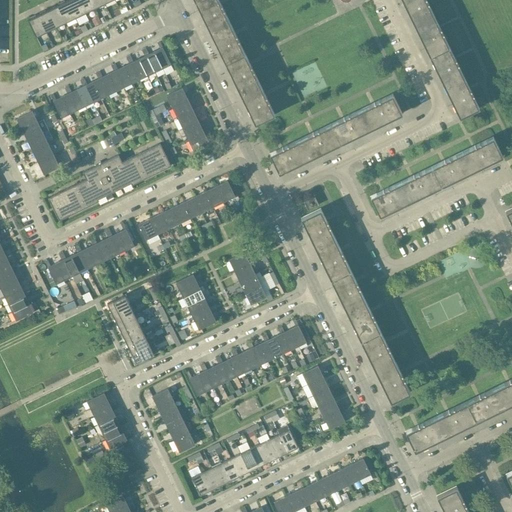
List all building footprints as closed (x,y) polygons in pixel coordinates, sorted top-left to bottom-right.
[(75,17),(67,0),(57,5),(65,22),(75,17)] [(85,12),(78,0),(67,0),(75,17),(85,12)] [(94,8),(90,0),(78,0),(85,12),(94,8)] [(229,23),(218,0),(198,0),(195,2),(210,32),(229,23)] [(425,0),(402,0),(415,26),(424,21),(434,16),(425,0)] [(65,22),(57,5),(47,10),(55,27),(65,22)] [(55,27),(47,10),(37,15),(45,31),(55,27)] [(45,31),(37,15),(28,19),(36,36),(45,31)] [(434,16),(424,21),(415,26),(430,56),(439,51),(449,47),(434,16)] [(245,53),(229,23),(210,32),(225,63),(234,58),(245,53)] [(170,64),(160,42),(157,43),(160,48),(154,51),(162,68),(170,64)] [(449,47),(439,51),(430,56),(444,86),(454,82),(464,77),(449,47)] [(147,51),(143,53),(144,56),(139,59),(147,75),(155,71),(147,55),(148,54),(147,51)] [(162,68),(154,51),(148,54),(147,55),(155,71),(162,68)] [(245,53),(234,58),(225,63),(240,93),(259,84),(245,53)] [(139,59),(133,61),(132,59),(127,61),(129,63),(131,62),(139,79),(147,75),(139,59)] [(139,79),(131,62),(129,63),(123,66),(131,83),(139,79)] [(124,87),(116,70),(118,69),(116,66),(112,68),(113,71),(108,74),(116,90),(124,87)] [(123,66),(118,69),(116,70),(124,87),(131,83),(123,66)] [(116,90),(108,74),(102,77),(101,74),(97,76),(98,79),(100,78),(108,94),(116,90)] [(464,77),(454,82),(444,86),(459,117),(478,108),(464,77)] [(100,78),(98,79),(92,81),(100,98),(108,94),(100,78)] [(92,102),(85,85),(87,84),(85,81),(81,83),(82,86),(77,89),(85,106),(92,102)] [(92,81),(87,84),(85,85),(92,102),(100,98),(92,81)] [(274,114),(259,84),(240,93),(255,124),(274,114)] [(182,88),(166,95),(172,107),(187,99),(182,88)] [(85,106),(77,89),(71,92),(70,89),(66,91),(67,94),(69,93),(77,109),(85,106)] [(77,109),(69,93),(67,94),(61,96),(69,113),(77,109)] [(61,96),(56,99),(53,94),(50,95),(61,117),(69,113),(61,96)] [(401,113),(392,94),(361,109),(371,128),(401,113)] [(187,99),(172,107),(177,118),(193,110),(187,99)] [(361,109),(343,118),(331,124),(340,143),(371,128),(361,109)] [(193,110),(177,118),(183,129),(198,121),(193,110)] [(32,111),(16,118),(22,130),(37,122),(32,111)] [(158,113),(155,115),(151,117),(154,123),(158,121),(161,119),(158,113)] [(198,121),(183,129),(188,140),(204,132),(198,121)] [(37,122),(22,130),(27,141),(43,133),(37,122)] [(331,124),(313,132),(300,139),(309,158),(340,143),(331,124)] [(204,132),(188,140),(193,151),(209,143),(204,132)] [(43,133),(27,141),(33,152),(48,144),(43,133)] [(493,137),(474,146),(462,151),(471,171),(502,156),(493,137)] [(300,139),(283,147),(270,154),(279,173),(309,158),(300,139)] [(171,165),(160,143),(122,161),(118,154),(101,163),(100,161),(101,163),(82,172),(86,179),(48,197),(59,220),(98,201),(97,198),(105,194),(105,195),(123,187),(122,186),(130,182),(131,184),(171,165)] [(48,144),(33,152),(38,163),(54,155),(48,144)] [(462,151),(444,160),(432,166),(437,176),(441,185),(471,171),(462,151)] [(54,155),(38,163),(44,174),(59,166),(54,155)] [(441,185),(437,176),(432,166),(401,181),(410,200),(441,185)] [(227,180),(216,186),(223,202),(235,196),(227,180)] [(401,181),(383,190),(370,196),(379,215),(410,200),(401,181)] [(216,186),(205,191),(212,207),(223,202),(216,186)] [(205,191),(194,197),(201,212),(212,207),(205,191)] [(304,201),(305,204),(308,210),(318,205),(314,196),(304,201)] [(194,197),(182,202),(190,218),(201,212),(194,197)] [(182,202),(171,207),(179,223),(190,218),(182,202)] [(171,207),(161,213),(168,228),(179,223),(171,207)] [(335,239),(325,218),(320,208),(301,218),(316,248),(326,244),(335,239)] [(161,213),(149,218),(157,234),(168,228),(161,213)] [(149,218),(138,224),(146,239),(157,234),(149,218)] [(134,245),(123,223),(121,224),(123,230),(117,233),(125,249),(134,245)] [(118,253),(110,236),(112,235),(111,233),(106,235),(108,237),(102,240),(110,257),(118,253)] [(125,249),(117,233),(112,235),(110,236),(118,253),(125,249)] [(335,239),(326,244),(316,248),(331,279),(350,270),(335,239)] [(110,257),(102,240),(96,243),(95,240),(91,242),(92,245),(94,244),(102,261),(110,257)] [(94,244),(92,245),(86,248),(94,264),(102,261),(94,244)] [(80,248),(75,250),(77,252),(71,255),(79,272),(87,268),(79,252),(81,250),(80,248)] [(86,248),(81,250),(79,252),(87,268),(94,264),(86,248)] [(244,252),(228,259),(234,270),(250,263),(244,252)] [(64,255),(60,257),(61,260),(63,259),(71,276),(74,282),(82,278),(79,272),(71,255),(65,258),(64,255)] [(0,260),(0,269),(10,265),(11,267),(14,266),(12,261),(9,263),(6,257),(0,260)] [(71,276),(63,259),(61,260),(55,263),(64,279),(71,276)] [(64,279),(55,263),(50,265),(47,260),(45,261),(56,283),(64,279)] [(250,263),(234,270),(239,281),(255,274),(250,263)] [(10,265),(0,269),(0,279),(14,273),(11,267),(10,265)] [(365,300),(350,270),(331,279),(346,310),(365,300)] [(198,271),(176,282),(180,290),(196,282),(194,276),(199,274),(198,271)] [(14,273),(0,279),(0,289),(1,289),(18,280),(17,278),(14,273)] [(255,274),(239,281),(245,293),(260,285),(255,274)] [(18,280),(1,289),(5,296),(21,288),(18,282),(21,281),(19,277),(17,278),(18,280)] [(196,282),(180,290),(183,298),(200,290),(199,288),(196,282)] [(260,285),(245,293),(250,304),(266,296),(260,285)] [(200,290),(183,298),(187,305),(204,297),(201,292),(204,290),(202,286),(199,288),(200,290)] [(21,288),(5,296),(8,304),(25,296),(26,298),(29,296),(27,292),(24,294),(21,288)] [(125,295),(107,303),(111,313),(129,304),(125,295)] [(25,296),(8,304),(12,312),(29,304),(26,298),(25,296)] [(204,297),(187,305),(191,313),(208,305),(209,307),(211,306),(209,302),(207,303),(204,297)] [(380,331),(365,300),(346,310),(361,340),(380,331)] [(29,304),(12,312),(16,320),(38,309),(37,307),(32,309),(29,304)] [(134,314),(129,304),(111,313),(116,323),(134,314)] [(208,305),(191,313),(195,321),(211,313),(209,307),(208,305)] [(211,313),(195,321),(199,329),(221,318),(220,316),(214,319),(211,313)] [(139,324),(134,314),(116,323),(121,333),(139,324)] [(306,341),(295,319),(293,321),(295,326),(290,329),(298,345),(306,341)] [(144,334),(139,324),(121,333),(126,343),(144,334)] [(280,334),(274,336),(282,353),(290,349),(282,333),(284,332),(283,329),(278,331),(280,334)] [(298,345),(290,329),(284,332),(282,333),(290,349),(298,345)] [(395,362),(380,331),(361,340),(376,371),(395,362)] [(149,344),(144,334),(126,343),(131,353),(149,344)] [(282,353),(274,336),(268,339),(267,336),(263,338),(264,341),(266,340),(274,357),(282,353)] [(266,340),(264,341),(259,344),(267,360),(274,357),(266,340)] [(153,354),(149,344),(131,353),(135,362),(153,354)] [(259,364),(251,348),(253,347),(252,344),(247,346),(249,349),(243,351),(251,368),(259,364)] [(259,344),(253,347),(251,348),(259,364),(267,360),(259,344)] [(251,368),(243,351),(238,354),(236,351),(232,353),(233,356),(235,355),(243,372),(251,368)] [(235,355),(233,356),(227,359),(235,376),(243,372),(235,355)] [(228,379),(220,363),(222,362),(221,359),(216,361),(218,364),(212,366),(220,383),(228,379)] [(235,376),(227,359),(222,362),(220,363),(228,379),(235,376)] [(410,392),(399,371),(395,362),(376,371),(390,401),(410,392)] [(317,365),(302,373),(307,384),(323,377),(317,365)] [(212,366),(207,369),(205,366),(201,368),(202,371),(203,371),(204,370),(212,387),(220,383),(212,366)] [(212,387),(204,370),(203,371),(202,371),(197,374),(205,391),(212,387)] [(197,374),(191,377),(188,371),(186,372),(197,395),(205,391),(197,374)] [(323,377),(307,384),(313,395),(328,388),(323,377)] [(511,379),(509,380),(497,386),(506,406),(511,402),(511,379)] [(497,386),(479,395),(466,401),(475,421),(506,406),(497,386)] [(167,388),(152,396),(157,407),(173,400),(167,388)] [(328,388),(313,395),(318,406),(334,399),(328,388)] [(109,390),(87,400),(91,409),(107,401),(105,395),(110,392),(109,390)] [(334,399),(318,406),(323,417),(339,410),(334,399)] [(173,400),(157,407),(163,418),(178,410),(173,400)] [(107,401),(91,409),(95,417),(111,408),(110,407),(110,406),(107,401)] [(466,401),(448,410),(435,416),(445,435),(475,421),(466,401)] [(111,408),(95,417),(98,424),(115,416),(112,410),(115,409),(113,405),(110,406),(110,407),(111,408)] [(178,410),(163,418),(168,429),(184,422),(178,410)] [(339,410),(323,417),(329,429),(344,421),(339,410)] [(115,416),(98,424),(102,432),(119,424),(120,426),(123,425),(121,420),(118,422),(115,416)] [(435,416),(418,425),(405,431),(414,450),(445,435),(435,416)] [(184,422),(168,429),(173,440),(189,433),(184,422)] [(119,424),(102,432),(106,440),(122,432),(120,426),(119,424)] [(298,447),(289,429),(279,434),(288,452),(298,447)] [(122,432),(106,440),(110,448),(132,437),(131,435),(125,437),(122,432)] [(189,433),(173,440),(179,452),(195,444),(189,433)] [(288,452),(279,434),(269,438),(278,456),(288,452)] [(278,456),(269,438),(260,443),(268,461),(278,456)] [(268,461),(260,443),(250,448),(259,466),(268,461)] [(129,446),(117,452),(119,457),(131,451),(129,446)] [(259,466),(250,448),(240,453),(249,471),(259,466)] [(131,451),(119,457),(122,463),(134,457),(131,451)] [(249,471),(240,453),(230,457),(239,476),(249,471)] [(134,457),(122,463),(125,468),(137,463),(134,457)] [(239,476),(230,457),(220,462),(229,480),(239,476)] [(362,458),(351,463),(359,479),(370,474),(362,458)] [(229,480),(220,462),(211,467),(219,485),(229,480)] [(137,463),(125,468),(128,474),(140,468),(137,463)] [(351,463),(340,469),(348,484),(359,479),(351,463)] [(219,485),(211,467),(201,472),(210,490),(219,485)] [(140,468),(128,474),(131,480),(142,474),(140,468)] [(340,469),(329,474),(337,490),(348,484),(340,469)] [(210,490),(201,472),(191,477),(200,495),(210,490)] [(329,474),(318,480),(326,495),(337,490),(329,474)] [(318,480),(307,485),(315,501),(326,495),(318,480)] [(307,485),(296,490),(304,506),(315,501),(307,485)] [(468,511),(462,499),(456,486),(437,495),(444,511),(468,511)] [(296,490),(285,496),(293,511),(304,506),(296,490)] [(128,493),(106,504),(110,511),(127,504),(124,498),(129,495),(128,493)] [(285,496),(274,501),(278,511),(291,511),(293,511),(285,496)] [(340,507),(344,505),(350,502),(348,498),(332,506),(334,510),(340,507)] [(264,511),(259,501),(256,502),(259,507),(253,510),(253,511),(264,511)]
